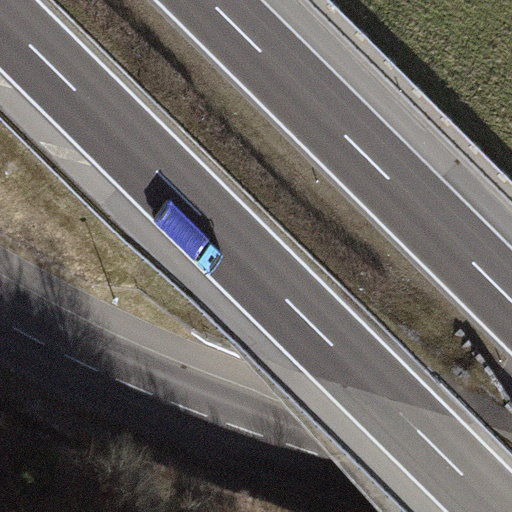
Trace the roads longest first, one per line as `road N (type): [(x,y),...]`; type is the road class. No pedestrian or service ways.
road 1 (motorway): [(0,15),(498,511)]
road 2 (tertiary): [(511,511),(323,457),(143,391),(0,319)]
road 3 (motorway): [(511,301),(208,0)]
